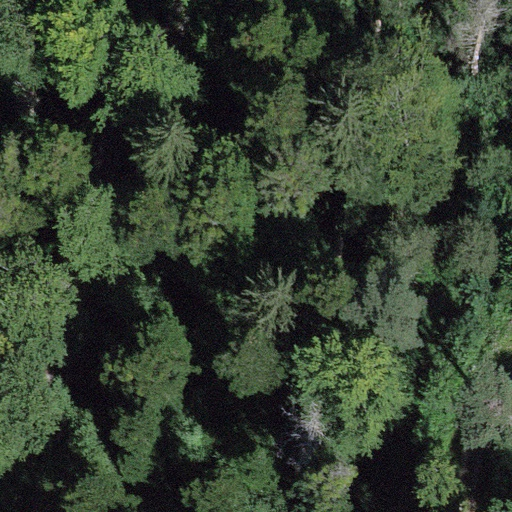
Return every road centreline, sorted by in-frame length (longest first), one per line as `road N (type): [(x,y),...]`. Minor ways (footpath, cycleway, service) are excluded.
road 1 (track): [(47,511),(82,191),(145,30),(172,0)]
road 2 (track): [(460,511),(466,450),(485,412),(511,386)]
